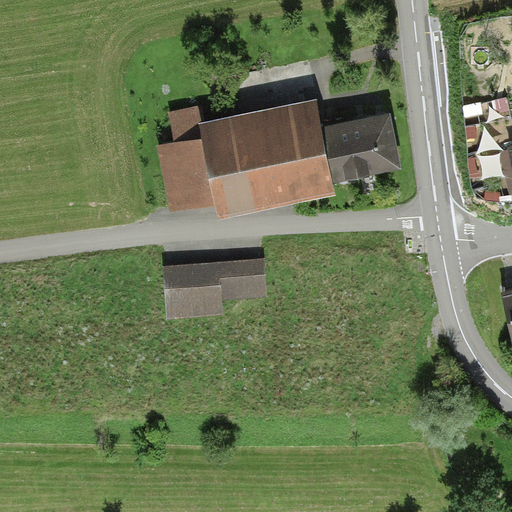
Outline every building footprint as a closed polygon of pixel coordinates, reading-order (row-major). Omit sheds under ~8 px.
[(336,101),(219,125),(222,138),(236,207),(353,183),(340,123),(336,101)] [(184,117),(190,145),(222,138),(219,125),(216,110),(184,117)] [(340,123),(353,183),(415,170),(403,110),(340,123)] [(236,207),(222,138),(190,145),(172,149),(187,217),(236,207)] [(276,263),(230,266),(233,298),(278,295),(276,263)] [(230,266),(177,270),(180,311),(233,307),(233,298),(230,266)]
